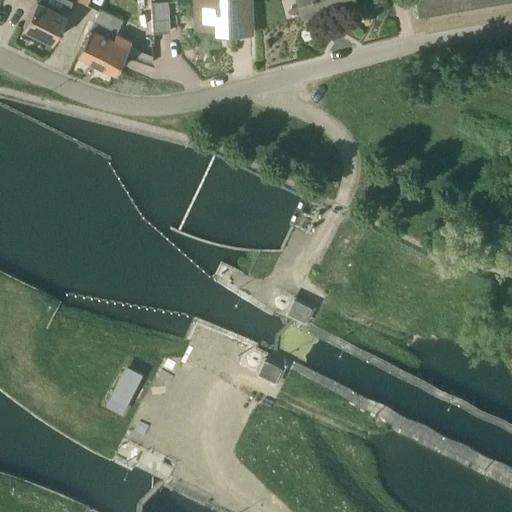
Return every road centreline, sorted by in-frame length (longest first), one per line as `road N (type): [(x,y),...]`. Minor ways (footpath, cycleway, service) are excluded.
road 1 (unclassified): [(272,81),(511,26)]
road 2 (unclassified): [(307,254),(329,222),(347,162),(338,137),(272,81)]
road 3 (unclassified): [(76,92),(126,104),(199,100),(272,81)]
